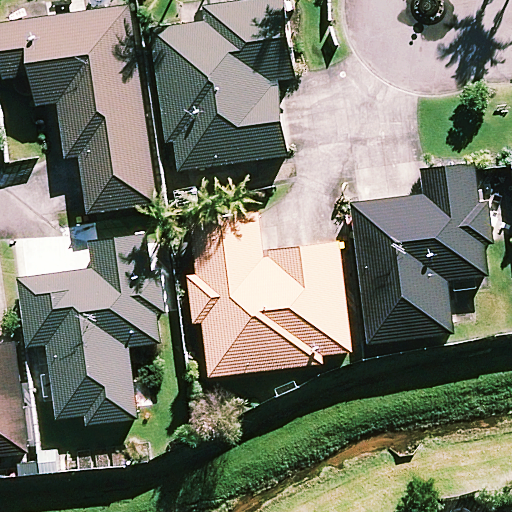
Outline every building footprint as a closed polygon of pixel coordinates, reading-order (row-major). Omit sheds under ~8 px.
[(298,84),(287,2),(211,12),(213,33),(159,39),(176,177),(292,162),(282,86),(298,84)] [(161,209),(135,13),(0,31),(7,84),(33,80),(36,100),(37,110),(64,107),(71,160),(86,158),(94,218),(161,209)] [(495,281),(483,171),(428,177),(430,202),(360,209),(374,350),(458,341),(452,286),(495,281)] [(269,264),(264,222),(195,231),(215,383),(356,364),(342,254),(269,264)] [(53,347),(62,422),(92,419),(93,430),(142,425),(133,353),(168,349),(156,242),(96,249),(99,275),(24,284),(32,349),(53,347)] [(0,472),(6,471),(5,462),(34,458),(18,352),(0,354),(0,472)]
